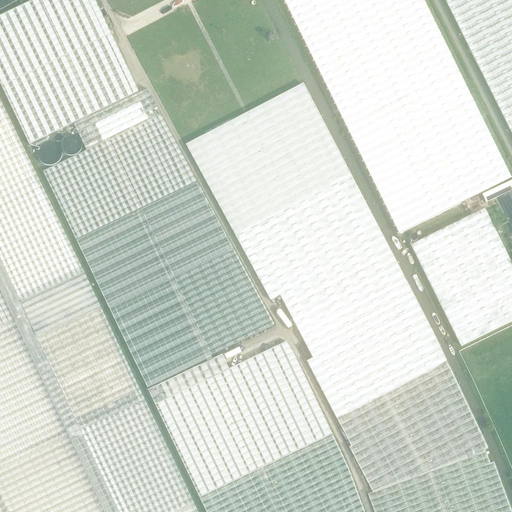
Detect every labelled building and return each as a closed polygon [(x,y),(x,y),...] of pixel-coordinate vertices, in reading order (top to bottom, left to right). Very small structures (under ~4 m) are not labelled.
[(0,0),(0,9),(0,10),(17,0),(0,0)] [(34,0),(0,16),(0,84),(29,144),(73,123),(138,92),(136,90),(93,0),(34,0)] [(334,102),(376,188),(378,194),(399,234),(511,179),(422,0),(283,0),(287,7),(334,102)] [(511,0),(444,0),(511,135),(511,0)] [(185,147),(268,298),(277,293),(296,328),(400,273),(303,85),(185,147)] [(138,92),(73,123),(86,151),(160,115),(144,86),(136,90),(138,92)] [(0,101),(0,511),(196,511),(100,308),(89,285),(0,101)] [(86,151),(43,172),(146,389),(212,359),(208,352),(272,323),(160,116),(160,115),(86,151)] [(74,141),(74,138),(72,135),(71,134),(69,133),(66,133),(63,133),(61,134),(60,135),(58,138),(57,141),(58,144),(60,147),(63,149),(66,149),(69,149),(71,148),(72,147),(74,144),(74,141)] [(55,150),(55,149),(55,147),(55,145),(53,143),(50,141),(48,140),(46,140),(43,140),(41,141),(39,143),(37,145),(37,149),(37,153),(38,154),(39,156),(42,158),(46,159),(49,158),(51,157),(52,156),(54,153),(55,152),(55,150)] [(501,197),(511,219),(511,218),(511,181),(484,195),(488,203),(501,197)] [(511,265),(484,209),(411,245),(461,347),(511,321),(511,265)] [(299,331),(313,358),(307,361),(352,447),(350,448),(373,493),(376,492),(484,452),(484,450),(488,448),(404,277),(299,331)] [(364,511),(359,496),(347,462),(290,350),(283,341),(228,368),(222,356),(148,392),(205,511),(364,511)] [(367,496),(373,511),(510,511),(493,464),(489,465),(485,453),(367,496)]
